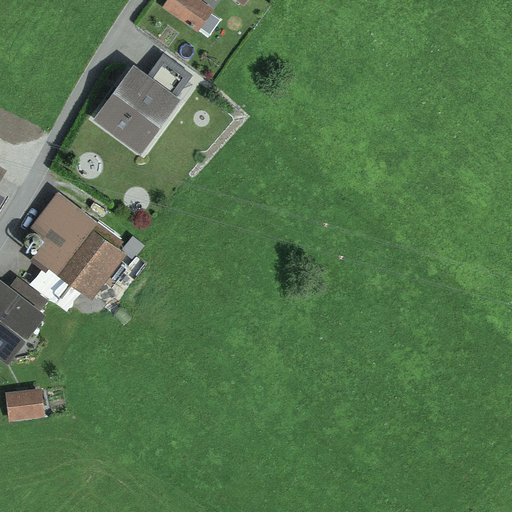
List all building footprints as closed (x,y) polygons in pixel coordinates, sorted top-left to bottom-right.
[(210,0),(169,0),(168,3),(203,27),(218,5),(210,0)] [(143,59),(100,120),(147,153),(203,74),(169,51),(156,69),(143,59)] [(0,207),(13,187),(0,179),(0,207)] [(71,195),(34,246),(119,307),(156,255),(71,195)] [(8,273),(0,284),(0,347),(15,358),(53,306),(8,273)] [(17,385),(19,417),(52,415),(50,384),(17,385)]
